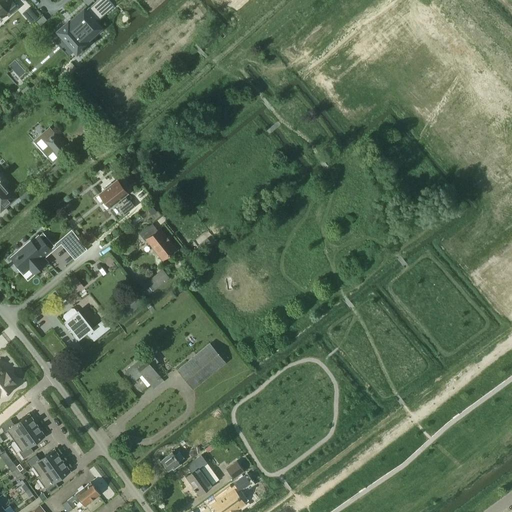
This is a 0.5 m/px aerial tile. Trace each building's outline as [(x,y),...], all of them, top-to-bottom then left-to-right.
[(0,18),(1,17),(5,13),(8,17),(18,8),(11,0),(1,0),(0,1),(0,18)] [(61,28),(57,31),(60,34),(71,47),(74,50),(74,51),(76,53),(78,51),(81,49),(82,50),(83,49),(82,48),(85,45),(87,43),(85,41),(82,38),(97,25),(95,23),(114,6),(108,0),(97,0),(85,11),(83,10),(69,23),(68,22),(65,24),(65,25),(64,26),(63,25),(60,27),(61,28)] [(28,8),(22,13),(30,22),(36,17),(28,8)] [(47,20),(43,15),(36,21),(40,26),(47,20)] [(57,138),(54,134),(50,137),(49,138),(46,141),(49,144),(49,145),(59,156),(67,149),(57,138)] [(118,180),(117,180),(116,180),(111,184),(110,183),(105,187),(106,188),(99,194),(109,207),(120,199),(124,205),(119,209),(123,215),(134,207),(129,201),(128,202),(124,196),(127,193),(123,188),(124,187),(118,180)] [(0,207),(2,209),(14,199),(0,182),(0,207)] [(154,233),(149,226),(139,234),(145,241),(146,240),(162,260),(175,250),(168,242),(169,242),(165,237),(159,229),(154,233)] [(72,230),(65,236),(73,246),(80,241),(75,235),(72,230)] [(42,233),(11,259),(18,268),(22,265),(26,270),(29,267),(34,272),(43,264),(40,261),(50,253),(48,250),(53,246),(42,233)] [(92,233),(86,238),(87,239),(89,243),(90,244),(97,238),(92,233)] [(162,270),(148,281),(143,284),(149,293),(168,278),(162,270)] [(74,275),(66,281),(70,286),(78,280),(74,275)] [(126,316),(141,303),(134,294),(118,308),(126,316)] [(63,315),(63,317),(66,321),(65,321),(65,322),(66,323),(68,326),(69,326),(74,332),(74,334),(76,336),(77,336),(78,338),(86,331),(93,340),(108,327),(114,323),(108,316),(103,321),(92,330),(78,311),(77,312),(74,308),(71,308),(63,315)] [(209,344),(177,370),(192,389),(225,362),(209,344)] [(149,350),(124,371),(132,382),(142,374),(150,385),(160,376),(152,366),(158,361),(149,350)] [(0,395),(1,395),(2,397),(14,387),(13,385),(15,383),(7,373),(5,375),(0,368),(0,395)] [(10,419),(1,426),(5,432),(7,431),(14,441),(36,425),(29,414),(14,425),(10,419)] [(36,425),(14,441),(21,451),(19,452),(23,458),(33,451),(29,446),(44,435),(36,425)] [(197,447),(190,453),(194,457),(201,452),(197,447)] [(36,455),(26,462),(30,468),(32,466),(39,476),(37,477),(37,478),(62,460),(54,449),(40,460),(36,455)] [(172,452),(160,461),(167,470),(173,466),(174,469),(181,464),(179,461),(183,458),(179,452),(174,456),(172,452)] [(191,472),(185,476),(197,492),(199,495),(210,486),(219,480),(217,477),(212,470),(207,464),(207,463),(201,455),(187,465),(191,472)] [(62,460),(37,478),(49,494),(59,486),(55,481),(69,471),(62,460)] [(236,461),(226,469),(234,479),(243,471),(236,461)] [(8,467),(12,472),(13,471),(17,468),(14,463),(8,467)] [(211,497),(215,502),(210,505),(215,511),(234,511),(236,511),(235,509),(242,503),(234,492),(248,482),(242,475),(233,482),(233,483),(229,486),(228,484),(211,497)] [(90,482),(62,504),(68,511),(73,508),(72,507),(80,500),(84,505),(99,494),(90,482)]
